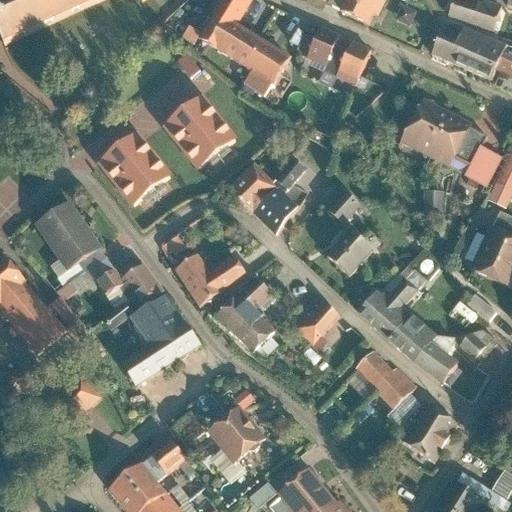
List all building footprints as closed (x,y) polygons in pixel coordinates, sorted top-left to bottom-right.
[(6,0),(0,3),(0,28),(9,48),(117,0),(6,0)] [(237,29),(252,3),(247,0),(227,0),(202,43),(221,55),(237,29)] [(391,0),(345,0),(350,2),(344,17),(371,28),(378,14),(385,17),(391,0)] [(481,11),(453,2),(447,22),(497,37),(505,11),(483,4),(481,11)] [(399,21),(414,25),(418,11),(403,7),(399,21)] [(252,74),(267,47),(237,29),(221,55),(252,74)] [(460,43),(443,35),(434,55),(465,69),(479,38),(465,32),(460,43)] [(340,44),(322,35),(309,61),(327,70),(340,44)] [(511,65),(501,61),(506,50),(479,38),(465,69),(492,82),(495,75),(511,82),(511,65)] [(267,101),(291,61),(267,47),(252,74),(244,88),(267,101)] [(371,56),(355,48),(342,78),(358,86),(371,56)] [(191,54),(180,61),(192,79),(203,72),(191,54)] [(204,94),(163,127),(200,172),(240,139),(204,94)] [(477,126),(420,97),(392,150),(449,179),(458,162),(472,135),(477,126)] [(470,168),(485,142),(472,135),(458,162),(470,168)] [(206,187),(180,156),(151,178),(146,172),(113,198),(145,237),(206,187)] [(509,207),(511,201),(511,157),(492,200),(509,207)] [(279,194),(255,169),(231,189),(256,216),(279,194)] [(345,230),(363,209),(343,192),(325,213),(345,230)] [(297,210),(279,194),(256,216),(279,237),(297,210)] [(444,196),(425,196),(424,217),(443,218),(444,196)] [(101,252),(71,208),(37,230),(68,275),(101,252)] [(511,236),(511,222),(499,217),(493,227),(511,236)] [(511,292),(511,290),(511,236),(493,227),(470,269),(511,292)] [(182,237),(164,248),(172,260),(190,250),(182,237)] [(351,281),(374,256),(349,239),(329,261),(351,281)] [(204,310),(248,279),(235,261),(214,276),(202,259),(179,275),(204,310)] [(7,266),(0,270),(0,316),(1,316),(36,360),(64,338),(7,266)] [(162,297),(143,271),(121,286),(114,276),(98,287),(110,305),(133,289),(146,308),(162,297)] [(276,301),(258,283),(219,322),(255,359),(275,338),(257,320),(276,301)] [(417,295),(407,286),(394,300),(380,287),(356,314),(389,344),(411,319),(402,311),(417,295)] [(201,353),(169,305),(137,327),(155,354),(127,374),(141,394),(201,353)] [(340,325),(322,309),(305,328),(323,344),(340,325)] [(437,341),(417,325),(395,346),(413,364),(430,380),(447,384),(463,367),(447,358),(455,343),(437,341)] [(464,339),(472,360),(496,350),(487,329),(464,339)] [(391,420),(419,396),(399,373),(392,380),(374,359),(353,377),(391,420)] [(103,405),(83,379),(56,400),(77,426),(103,405)] [(249,392),(237,401),(246,412),(258,402),(249,392)] [(440,412),(427,405),(406,448),(433,461),(450,427),(436,420),(440,412)] [(269,447),(242,415),(210,442),(237,474),(269,447)] [(186,466),(177,455),(162,468),(171,479),(186,466)] [(159,511),(170,503),(146,472),(115,496),(127,511),(159,511)] [(336,511),(339,510),(312,476),(280,500),(289,511),(336,511)] [(480,511),(483,507),(455,489),(440,511),(480,511)] [(177,511),(170,503),(159,511),(177,511)]
